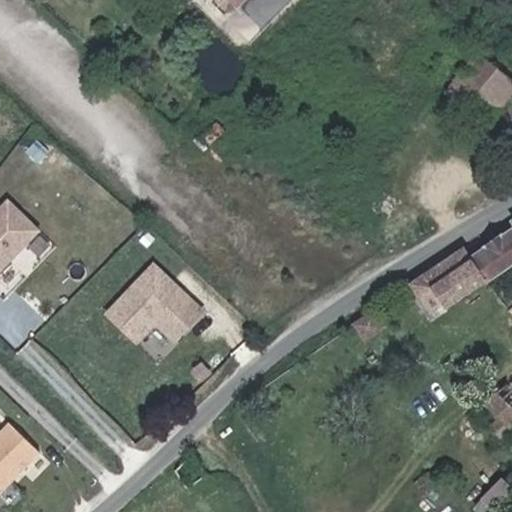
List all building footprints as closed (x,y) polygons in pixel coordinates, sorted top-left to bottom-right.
[(215,0),(226,10),(235,0),(215,0)] [(511,88),(511,86),(470,54),(458,69),(502,102),(511,88)] [(502,102),(458,69),(441,90),(485,124),(502,102)] [(0,273),(40,232),(8,201),(0,209),(0,273)] [(511,238),(480,259),(437,287),(451,308),(492,281),(494,283),(511,270),(511,238)] [(480,259),(473,247),(429,274),(437,287),(480,259)] [(200,324),(152,277),(105,325),(134,353),(153,333),(173,352),(200,324)] [(381,314),(377,308),(367,315),(371,321),(381,314)] [(511,389),(493,405),(507,421),(511,426),(511,389)] [(511,435),(511,426),(507,421),(494,433),(503,443),(511,435)] [(503,443),(494,433),(486,440),(495,450),(503,443)] [(0,511),(50,463),(21,434),(0,455),(0,511)] [(215,470),(202,446),(183,465),(193,485),(215,470)]
